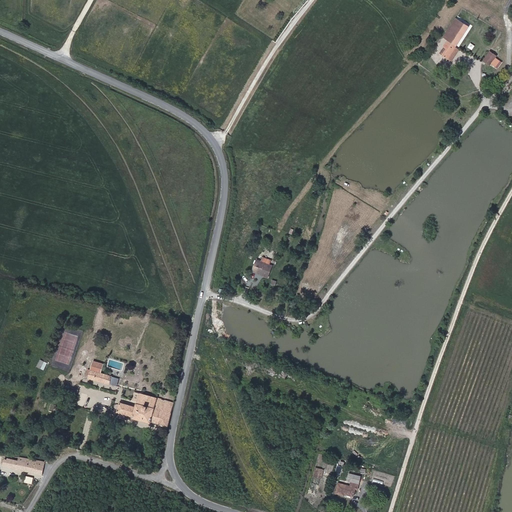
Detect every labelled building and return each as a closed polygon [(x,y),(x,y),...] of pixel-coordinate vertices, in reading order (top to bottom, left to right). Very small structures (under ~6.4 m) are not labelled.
[(450,46),(445,54),(448,56),(450,57),(451,58),(459,45),(472,26),(459,17),(446,37),(451,40),(448,45),(450,46)] [(459,45),(451,58),(453,59),(462,46),(459,45)] [(486,60),(492,65),(498,57),(492,52),(486,60)] [(262,281),(261,282),(265,283),(269,272),(258,268),(256,268),(253,267),(250,277),(252,278),(253,279),(257,281),(258,279),(262,281)] [(36,366),(44,370),(47,362),(40,359),(36,366)] [(111,378),(90,372),(88,380),(109,386),(111,378)] [(117,386),(119,378),(112,376),(110,384),(117,386)] [(152,422),(152,421),(167,425),(172,401),(141,392),(137,407),(121,402),(118,411),(134,415),(134,418),(152,422)] [(41,474),(41,471),(43,461),(19,458),(19,461),(4,459),(3,466),(41,474)] [(41,471),(44,472),(49,462),(43,461),(41,471)] [(319,478),(319,475),(323,475),(323,468),(314,468),(314,478),(319,478)] [(343,496),(352,498),(355,491),(357,491),(360,483),(347,480),(345,487),(350,488),(350,489),(337,486),(335,496),(343,498),(343,496)]
